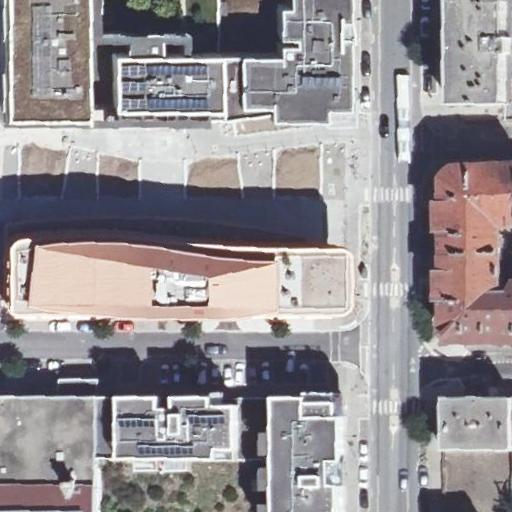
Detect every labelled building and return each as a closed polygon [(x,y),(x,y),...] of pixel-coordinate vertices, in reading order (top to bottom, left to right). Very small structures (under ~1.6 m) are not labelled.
[(1,0),(4,124),(92,123),(91,35),(89,0),(1,0)] [(292,0),(292,12),(282,12),(283,59),(224,58),(227,120),(233,119),(275,115),(274,125),(306,124),(327,124),(326,129),(358,129),(358,113),(354,113),(354,0),(292,0)] [(451,0),(451,104),(503,104),(507,104),(507,0),(451,0)] [(511,0),(507,0),(507,104),(503,104),(503,120),(511,119),(511,0)] [(91,35),(92,123),(227,120),(224,58),(190,59),(192,33),(91,35)] [(500,225),(511,224),(511,164),(456,166),(444,177),(444,251),(502,251),(501,235),(496,230),(500,225)] [(345,297),(346,293),(345,246),(344,241),(340,239),(337,238),(332,237),(322,237),(266,237),(216,235),(172,229),(136,225),(27,228),(14,229),(9,231),(5,235),(3,240),(3,303),(130,308),(181,310),(215,309),(243,307),(330,305),(334,305),(338,303),(342,300),(345,297)] [(502,251),(444,251),(444,330),(455,342),(511,342),(511,287),(510,291),(503,291),(502,251)] [(75,396),(88,396),(88,383),(76,383),(75,396)] [(100,395),(102,456),(246,457),(246,404),(220,402),(218,395),(182,394),(182,404),(168,404),(168,395),(127,395),(100,395)] [(274,492),(273,511),(345,511),(346,461),(347,394),(276,396),(275,458),(274,492)] [(102,511),(102,456),(99,397),(99,396),(88,396),(75,396),(0,396),(0,511),(102,511)] [(511,449),(511,396),(457,397),(444,410),(443,449),(511,449)]
